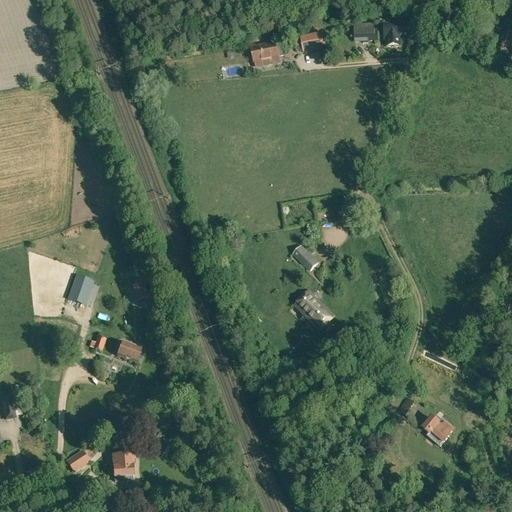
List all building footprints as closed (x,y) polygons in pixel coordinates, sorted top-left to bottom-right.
[(361,42),(378,42),(378,30),(375,30),(375,24),(361,25),(361,32),(355,32),(355,42),(361,42)] [(387,39),(387,47),(400,46),(400,39),(408,38),(408,25),(391,25),(391,29),(384,29),(385,39),(387,39)] [(501,43),(511,47),(511,40),(510,40),(511,35),(511,32),(506,31),(501,43)] [(324,34),(301,38),(304,54),(327,49),(324,34)] [(277,42),(250,48),(253,66),(255,66),(256,69),(281,64),(280,57),(284,56),(281,45),(278,45),(277,42)] [(292,256),(310,273),(319,264),(301,246),(292,256)] [(75,272),(83,271),(83,258),(75,259),(75,272)] [(324,268),(315,269),(316,277),(325,276),(324,268)] [(139,302),(149,298),(143,283),(133,287),(139,302)] [(294,306),(320,332),(336,316),(310,290),(294,306)] [(150,308),(145,311),(148,317),(153,314),(150,308)] [(93,349),(102,352),(106,340),(89,334),(86,346),(93,349)] [(117,357),(136,364),(141,350),(122,343),(121,345),(116,343),(113,351),(118,353),(117,357)] [(2,398),(6,420),(15,418),(11,397),(2,398)] [(403,414),(410,419),(418,406),(411,402),(403,414)] [(428,437),(440,447),(449,436),(453,432),(444,424),(445,424),(435,416),(424,429),(430,434),(428,437)] [(111,441),(112,451),(130,450),(129,439),(111,441)] [(73,474),(90,463),(83,452),(82,452),(80,453),(66,462),(73,474)] [(115,478),(115,483),(132,482),(132,477),(131,468),(130,469),(129,463),(134,462),(134,456),(113,457),(114,478),(115,478)]
